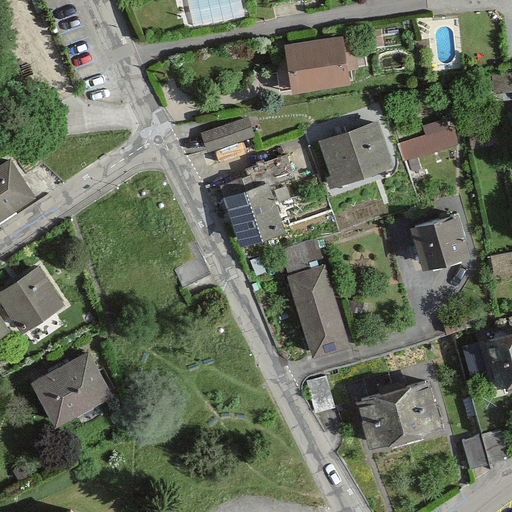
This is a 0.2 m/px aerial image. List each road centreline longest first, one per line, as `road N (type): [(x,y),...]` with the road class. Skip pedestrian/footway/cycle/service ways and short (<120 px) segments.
road 1 (residential): [(351,511),(161,137)]
road 2 (residential): [(161,137),(0,243)]
road 3 (residential): [(161,137),(100,0)]
road 4 (unknown): [(353,399),(385,494),(400,511)]
